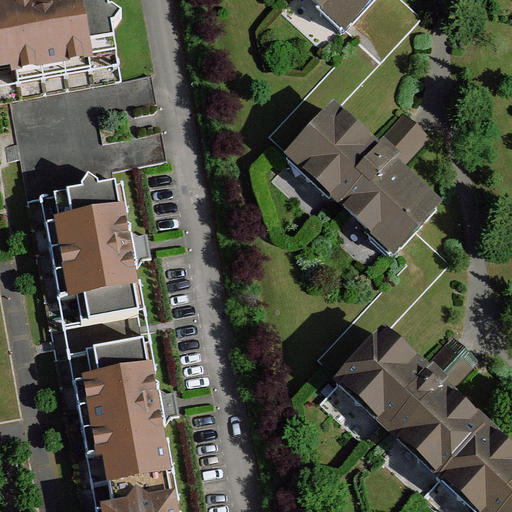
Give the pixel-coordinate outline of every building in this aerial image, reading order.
[(109,0),(0,0),(0,104),(12,102),(82,90),(123,82),(114,29),(123,19),(111,9),(109,0)] [(311,0),(326,14),(333,6),(352,24),(374,0),(311,0)] [(333,6),(326,14),(322,18),(341,36),(352,24),(333,6)] [(398,175),(373,152),(336,117),(300,154),(319,172),(313,179),(374,237),(381,230),(401,248),(436,211),(398,175)] [(402,122),(373,152),(398,175),(427,144),(402,122)] [(319,172),(300,154),(289,165),(309,184),(313,179),(319,172)] [(113,187),(30,201),(87,511),(173,511),(154,409),(125,254),(113,187)] [(381,230),(374,237),(370,241),(391,260),(401,248),(381,230)] [(152,375),(156,375),(148,333),(147,324),(139,285),(136,286),(152,375)] [(511,511),(511,459),(446,398),(421,375),(383,339),(347,377),(367,396),(361,403),(422,460),(429,453),(469,490),(463,497),(478,511),(511,511)] [(451,343),(421,375),(446,398),(476,367),(451,343)] [(367,396),(347,377),(337,388),(357,407),(361,403),(367,396)] [(429,453),(422,460),(418,464),(459,502),(463,497),(469,490),(429,453)]
